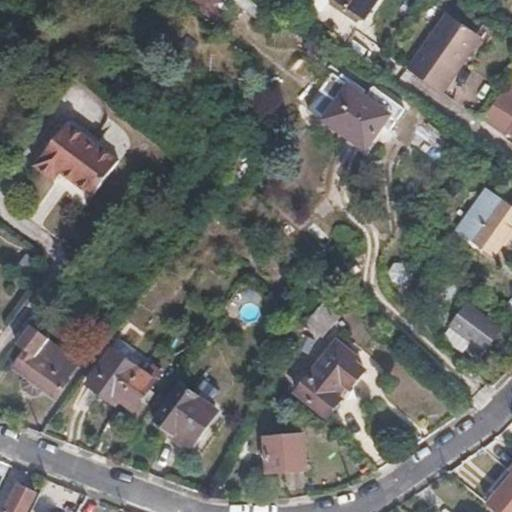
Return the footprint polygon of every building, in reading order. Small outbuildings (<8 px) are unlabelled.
[(236,0),(257,16),(266,4),(261,0),(236,0)] [(341,47),(373,0),(322,0),(307,22),(341,47)] [(441,89),(479,33),(446,9),(407,65),(441,89)] [(361,153),(365,148),(376,155),(408,108),(362,76),(355,84),(336,73),(318,104),(309,116),(361,153)] [(507,137),(509,134),(511,135),(511,74),(510,78),(511,79),(509,83),(507,82),(482,121),(507,137)] [(129,151),(77,112),(45,157),(63,170),(69,162),(103,186),(129,151)] [(506,242),(511,234),(511,208),(504,202),(487,225),(474,216),(463,232),(493,254),(502,242),(506,242)] [(398,262),(393,278),(410,283),(414,267),(398,262)] [(326,299),(343,280),(331,268),(314,287),(326,299)] [(511,320),(511,295),(499,311),(511,320)] [(321,334),(341,313),(326,299),(307,321),(321,334)] [(465,301),(461,307),(449,324),(471,340),(466,348),(477,356),(495,332),(499,326),(465,301)] [(36,358),(49,339),(30,325),(17,344),(26,350),(14,366),(55,397),(67,381),(36,358)] [(349,387),(365,369),(347,354),(350,351),(337,341),(296,392),(326,416),(341,399),(337,395),(346,384),(349,387)] [(117,403),(121,399),(135,409),(161,372),(154,366),(147,375),(113,350),(89,383),(117,403)] [(216,413),(182,388),(155,425),(187,449),(201,430),(203,431),(216,413)] [(307,471),(305,442),(268,445),(270,473),(307,471)] [(23,511),(34,493),(17,485),(3,511),(23,511)]
